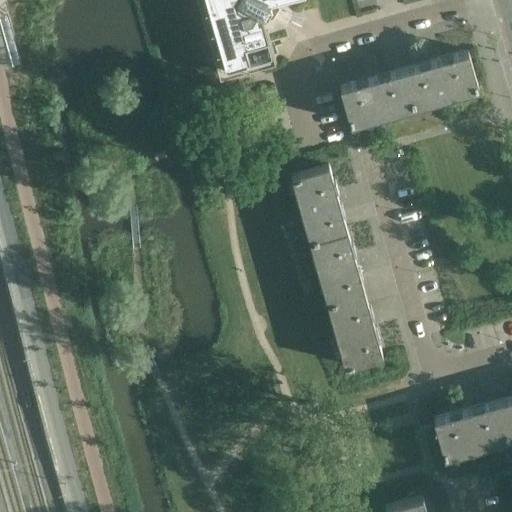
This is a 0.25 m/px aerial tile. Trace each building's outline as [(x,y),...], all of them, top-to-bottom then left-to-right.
[(198,0),(219,75),(275,59),(264,21),(273,18),(279,8),(276,0),(198,0)] [(468,50),(441,57),(404,68),(414,105),(478,87),(468,50)] [(414,105),(404,68),(340,86),(351,123),(414,105)] [(291,173),(309,237),(346,227),(328,163),(291,173)] [(364,290),(346,227),(309,237),(327,300),(364,290)] [(382,354),(364,290),(327,300),(345,364),(382,354)] [(511,395),(511,396),(498,400),(508,437),(511,436),(511,395)] [(508,437),(498,400),(434,418),(444,455),(508,437)] [(385,505),(386,511),(426,511),(422,495),(385,505)]
